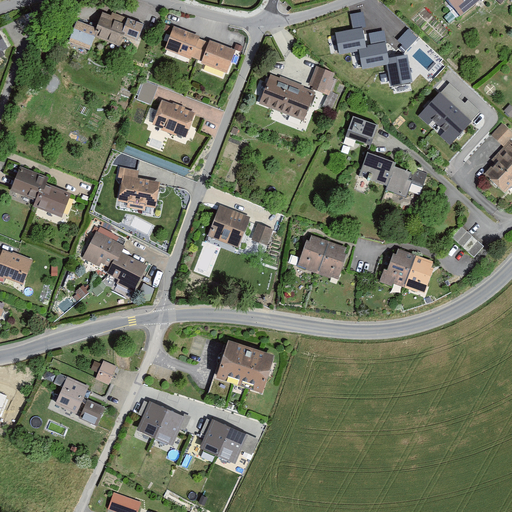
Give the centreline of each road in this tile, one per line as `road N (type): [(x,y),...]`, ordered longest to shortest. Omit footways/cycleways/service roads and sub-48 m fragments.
road 1 (tertiary): [(511,272),(461,306),(402,329),(330,329),(202,310),(158,314)]
road 2 (residential): [(158,314),(258,27)]
road 3 (residential): [(80,511),(154,348),(158,314)]
road 4 (tertiary): [(158,314),(0,353)]
road 5 (residential): [(0,124),(24,50),(53,0)]
